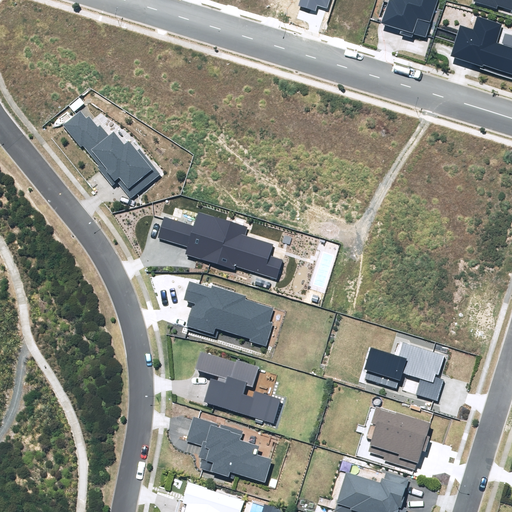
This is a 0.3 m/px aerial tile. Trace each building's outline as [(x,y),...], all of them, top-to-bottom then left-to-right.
[(315,11),(317,5),(327,8),(329,0),(299,0),(298,6),(315,11)] [(400,34),(412,38),(413,33),(426,37),(437,0),(388,0),(382,23),(401,29),(400,34)] [(511,13),(511,12),(511,0),(473,0),(473,1),(497,9),(498,5),(511,10),(511,13)] [(460,26),(450,56),(481,66),(480,69),(511,78),(511,47),(496,43),(502,24),(477,16),(473,30),(460,26)] [(118,183),(130,198),(160,175),(140,149),(137,151),(129,141),(125,145),(114,132),(109,136),(101,125),(98,127),(89,116),(86,118),(80,111),(63,125),(81,148),(83,146),(99,166),(98,167),(113,187),(118,183)] [(188,247),(185,255),(235,270),(236,267),(277,279),(283,259),(270,255),(273,244),(245,236),(248,227),(198,212),(194,226),(164,217),(158,238),(188,247)] [(249,341),(266,346),(273,323),(269,322),(274,308),(246,300),(247,296),(212,286),(212,288),(189,281),(184,300),(195,303),(194,307),(192,306),(185,328),(216,338),(218,329),(250,339),(249,341)] [(365,380),(397,389),(401,373),(420,378),(415,395),(438,401),(445,380),(434,377),(435,374),(438,375),(444,355),(403,343),(399,357),(369,348),(363,370),(367,371),(365,380)] [(204,401),(273,423),(281,399),(255,391),(253,397),(243,394),(246,385),(253,387),(260,367),(236,360),(235,362),(201,351),(196,369),(219,376),(217,381),(211,379),(204,401)] [(384,456),(383,460),(415,470),(422,450),(425,452),(430,436),(427,435),(431,423),(376,406),(370,423),(376,425),(368,451),(384,456)] [(235,473),(266,482),(273,460),(256,455),(259,446),(241,440),(243,432),(221,425),(220,428),(217,427),(218,424),(193,416),(186,440),(202,445),(198,457),(202,458),(199,468),(234,478),(235,473)] [(334,511),(336,511),(405,511),(407,508),(401,507),(409,480),(386,473),(384,479),(381,478),(380,483),(346,473),(334,511)] [(241,511),(244,501),(188,484),(183,503),(187,504),(184,511),(241,511)]
